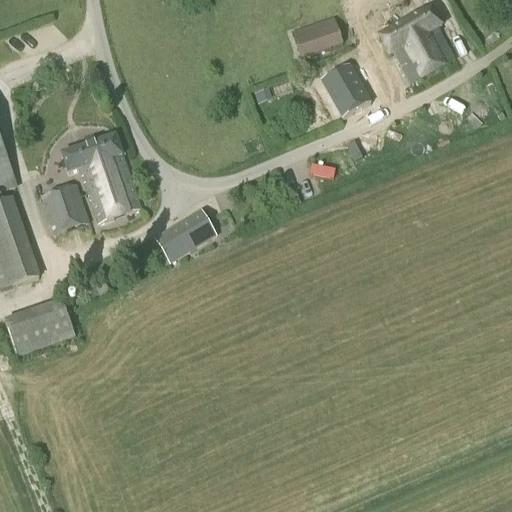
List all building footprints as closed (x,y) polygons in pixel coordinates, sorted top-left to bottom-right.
[(511,0),(492,0),(508,17),(511,12),(511,0)] [(410,86),(453,63),(436,31),(441,28),(431,11),(378,39),(388,57),(393,55),(410,86)] [(333,20),(291,35),(302,63),(331,53),(330,52),(343,47),(333,20)] [(359,67),(331,81),(351,120),(379,106),(359,67)] [(116,139),(62,157),(73,189),(77,188),(86,214),(92,212),(97,228),(141,213),(116,139)] [(0,193),(14,189),(0,148),(0,193)] [(41,200),(54,239),(90,227),(86,214),(77,188),(73,189),(41,200)] [(0,204),(0,294),(41,280),(13,200),(0,204)] [(189,228),(154,250),(164,267),(215,237),(205,219),(189,228)] [(16,359),(75,337),(62,301),(3,322),(16,359)]
